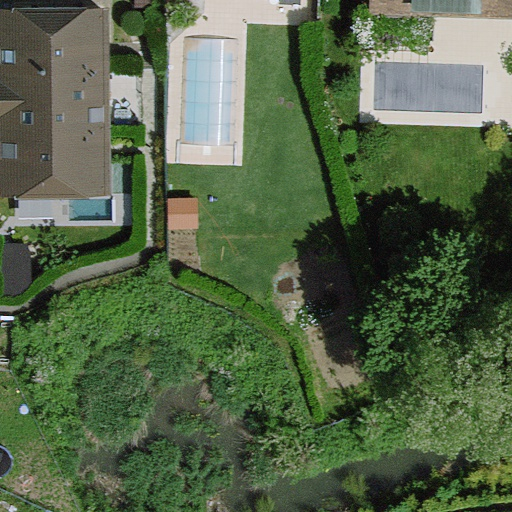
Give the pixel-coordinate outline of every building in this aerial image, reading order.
[(156,0),(137,0),(138,8),(156,8),(156,0)] [(511,0),(368,0),(368,12),(511,16),(511,0)] [(100,17),(0,18),(3,192),(102,190),(100,17)] [(196,201),(172,202),(173,227),(197,227),(196,201)] [(23,247),(3,247),(3,297),(18,297),(30,288),(31,258),(23,247)]
